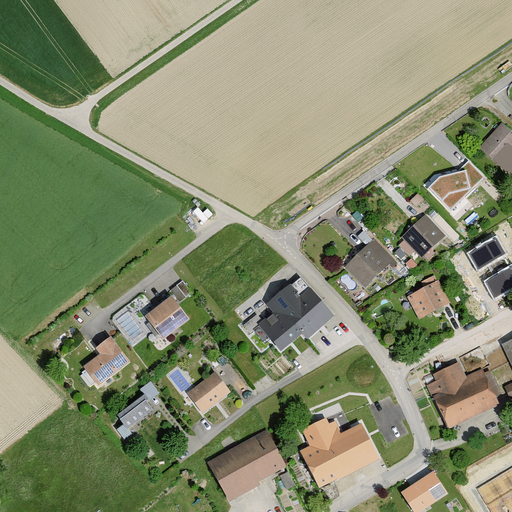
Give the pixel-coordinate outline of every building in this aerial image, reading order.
[(511,131),(502,123),(480,150),(511,177),(511,131)] [(484,177),(469,161),(458,172),(439,177),(429,187),(450,211),(484,177)] [(445,234),(426,215),(403,238),(422,257),(445,234)] [(374,241),(346,269),(366,289),(394,261),(374,241)] [(496,245),(473,257),(494,298),(511,288),(511,244),(499,251),(496,245)] [(184,279),(172,286),(179,298),(191,291),(184,279)] [(439,281),(408,297),(420,320),(451,305),(439,281)] [(276,315),(261,327),(282,352),(303,334),(308,340),(335,318),(310,288),(301,296),(291,285),(267,305),(276,315)] [(172,298),(146,318),(164,341),(190,321),(172,298)] [(101,355),(85,368),(100,387),(131,364),(112,339),(97,349),(101,355)] [(511,341),(502,346),(511,366),(511,382),(506,386),(511,397),(511,341)] [(438,382),(428,387),(449,430),(505,403),(489,368),(468,378),(461,363),(435,375),(438,382)] [(232,393),(216,373),(188,396),(204,415),(232,393)] [(146,397),(119,418),(125,426),(117,431),(125,441),(134,434),(130,429),(154,411),(149,404),(160,395),(151,383),(141,391),(146,397)] [(310,446),(302,450),(321,490),(382,461),(361,418),(339,429),(334,417),(303,432),(310,446)] [(268,432),(209,464),(230,501),(289,469),(268,432)] [(399,490),(413,511),(416,511),(447,492),(433,469),(399,490)]
